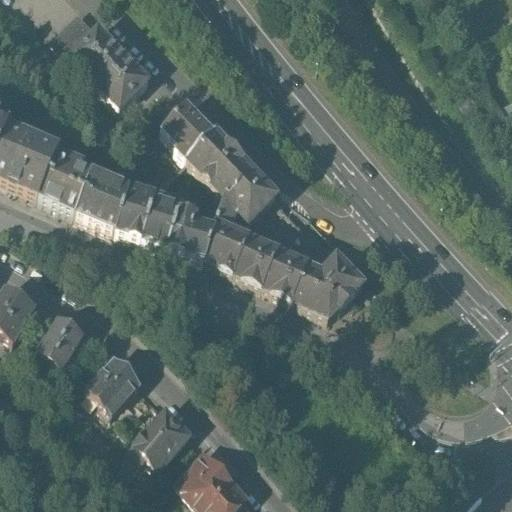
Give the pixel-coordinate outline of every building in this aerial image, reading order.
[(148,81),(97,29),(95,31),(80,16),(64,32),(61,29),(51,39),(69,57),(68,57),(119,109),(148,81)] [(159,133),(171,122),(157,108),(142,123),(155,137),(160,133),(159,133)] [(186,163),(212,136),(185,108),(171,122),(159,133),(160,133),(176,149),(174,152),(185,164),(186,163)] [(0,134),(0,186),(36,203),(53,166),(56,159),(0,134)] [(222,201),(212,236),(203,266),(326,323),(337,312),(339,314),(353,300),(352,299),(362,289),(335,262),(319,276),(228,235),(235,218),(237,216),(247,227),(275,200),(212,136),(186,163),(222,201)] [(64,171),(53,166),(36,203),(73,221),(88,182),(79,178),(82,172),(67,165),(64,171)] [(88,182),(73,221),(113,238),(126,197),(88,181),(88,182)] [(126,197),(113,238),(139,246),(153,202),(127,194),(126,197)] [(179,210),(153,202),(139,246),(165,255),(176,217),(179,210)] [(194,223),(176,217),(165,255),(203,266),(212,236),(192,229),(194,223)] [(35,310),(4,290),(0,296),(0,335),(12,344),(35,310)] [(84,342),(55,323),(35,353),(63,372),(84,342)] [(139,388),(114,362),(85,390),(102,408),(99,411),(108,419),(139,388)] [(186,438),(163,415),(127,451),(120,471),(124,475),(146,453),(158,465),(186,438)] [(58,437),(64,430),(58,425),(52,432),(58,437)] [(231,511),(246,498),(203,453),(174,480),(204,511),(231,511)]
